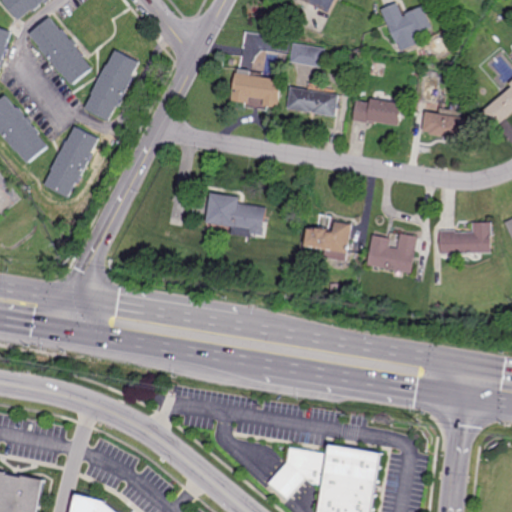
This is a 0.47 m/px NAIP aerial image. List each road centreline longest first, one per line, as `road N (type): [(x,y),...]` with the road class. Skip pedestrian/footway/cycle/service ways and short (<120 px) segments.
road 1 (trunk): [(438,364),(0,287)]
road 2 (trunk): [(0,320),(435,393)]
road 3 (residential): [(158,132),(430,178),(478,180),(511,170)]
road 4 (residential): [(197,58),(72,300),(65,330)]
road 5 (residential): [(250,511),(134,422),(79,399),(0,382)]
road 6 (tertiary): [(466,379),(453,511)]
